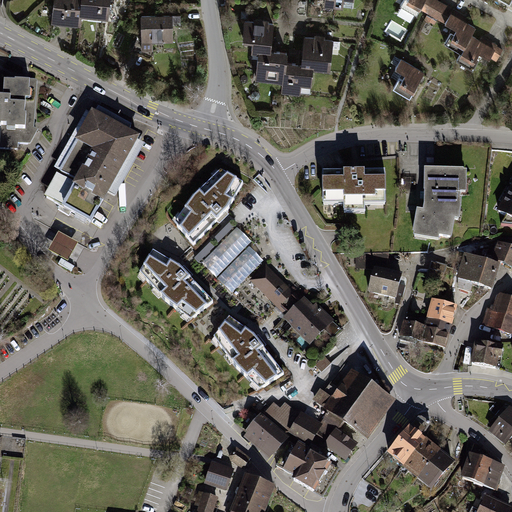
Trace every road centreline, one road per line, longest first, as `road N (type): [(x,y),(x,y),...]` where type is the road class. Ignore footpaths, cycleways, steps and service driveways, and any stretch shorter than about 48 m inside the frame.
road 1 (residential): [(78,296),(280,486),(321,511)]
road 2 (tertiary): [(417,389),(401,382),(277,174)]
road 3 (tertiary): [(0,32),(184,122)]
road 4 (residential): [(184,122),(78,296)]
road 5 (residential): [(277,174),(348,140),(471,135)]
road 6 (track): [(0,431),(184,457)]
road 7 (residential): [(338,511),(350,479),(417,389)]
road 8 (residential): [(443,388),(457,340),(511,278)]
road 9 (residential): [(207,0),(217,66),(208,129)]
